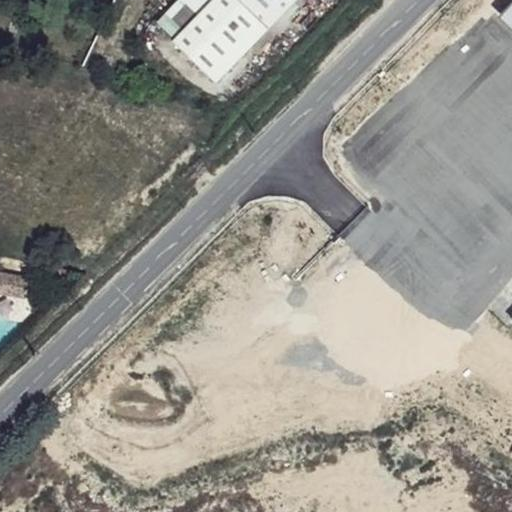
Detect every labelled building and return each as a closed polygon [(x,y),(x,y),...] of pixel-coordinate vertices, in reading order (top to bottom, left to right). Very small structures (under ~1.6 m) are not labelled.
[(181,0),(157,23),(177,41),(216,0),(181,0)] [(298,0),(216,0),(177,41),(219,84),(298,0)] [(511,2),(498,17),(511,30),(511,2)] [(397,65),(281,180),(297,197),(413,82),(397,65)] [(29,278),(0,273),(0,294),(24,298),(29,278)]
